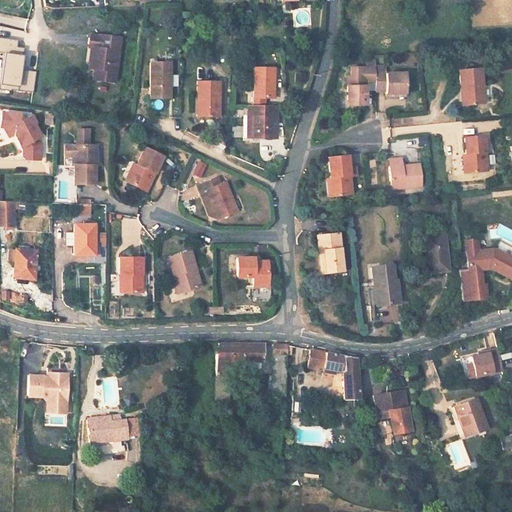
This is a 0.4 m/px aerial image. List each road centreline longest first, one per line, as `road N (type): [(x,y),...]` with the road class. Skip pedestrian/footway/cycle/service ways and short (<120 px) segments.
road 1 (residential): [(334,0),(286,188),(291,333)]
road 2 (residential): [(0,321),(52,335),(291,333)]
road 3 (residential): [(291,333),(390,349),(511,317)]
